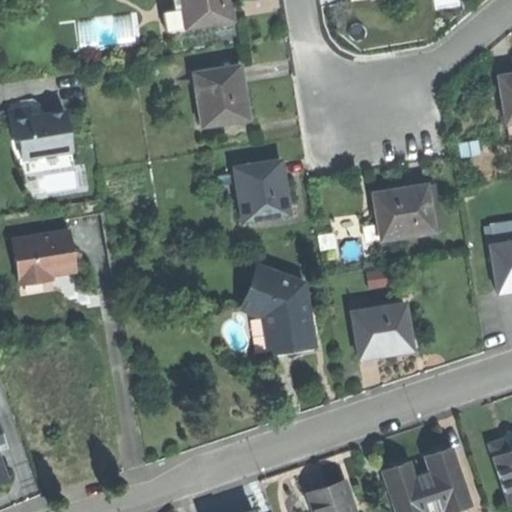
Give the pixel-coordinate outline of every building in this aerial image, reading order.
[(165,30),(232,20),(228,0),(181,0),(183,10),(163,13),(165,30)] [(201,125),(248,117),(244,90),(240,63),(197,70),(200,90),(196,91),(201,125)] [(511,73),(500,76),(509,138),(511,137),(511,73)] [(33,107),(10,110),(12,124),(14,139),(22,138),(25,158),(74,151),(68,112),(34,117),(33,107)] [(236,184),(241,219),(289,213),(285,181),(282,160),(239,166),(242,183),(236,184)] [(436,182),(427,183),(434,224),(443,222),(436,182)] [(373,192),(381,239),(418,232),(418,227),(434,224),(427,183),(398,188),(373,192)] [(71,231),(12,239),(18,280),(41,277),(40,272),(76,266),(71,231)] [(511,243),(491,247),(498,290),(511,287),(511,243)] [(77,272),(76,266),(40,272),(41,277),(53,275),(65,273),(77,272)] [(257,267),(243,307),(265,315),(270,349),(292,346),(315,342),(305,282),(257,267)] [(54,281),(53,275),(41,277),(18,280),(19,286),(54,281)] [(406,301),(352,310),(359,353),(379,349),(380,353),(397,351),(414,348),(406,301)] [(501,440),(492,443),(511,504),(511,503),(511,432),(507,431),(501,440)] [(384,469),(397,511),(428,511),(441,508),(442,511),(444,511),(469,504),(450,447),(425,455),(430,469),(421,472),(414,474),(410,461),(384,469)] [(306,495),(312,511),(350,511),(340,482),(320,489),(306,495)]
